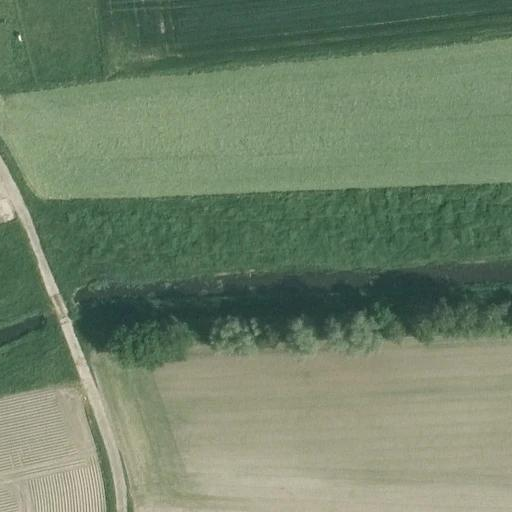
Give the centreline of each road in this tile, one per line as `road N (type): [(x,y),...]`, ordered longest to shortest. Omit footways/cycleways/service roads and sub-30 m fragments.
road 1 (track): [(511,300),(105,313),(67,325)]
road 2 (track): [(121,511),(119,469),(0,167)]
